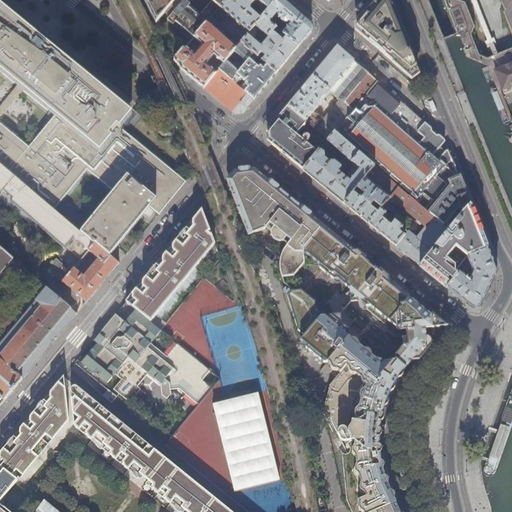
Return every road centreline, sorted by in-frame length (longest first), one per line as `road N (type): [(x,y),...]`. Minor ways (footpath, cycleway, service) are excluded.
road 1 (residential): [(0,429),(242,138)]
road 2 (residential): [(242,138),(470,328)]
road 3 (residential): [(481,337),(509,274),(439,105)]
road 4 (residential): [(73,0),(242,138)]
road 5 (residential): [(425,511),(405,464),(405,418),(470,328)]
road 6 (residential): [(458,511),(454,405),(481,337)]
road 7 (residential): [(242,138),(333,27)]
road 8 (residential): [(439,105),(414,100),(333,27)]
